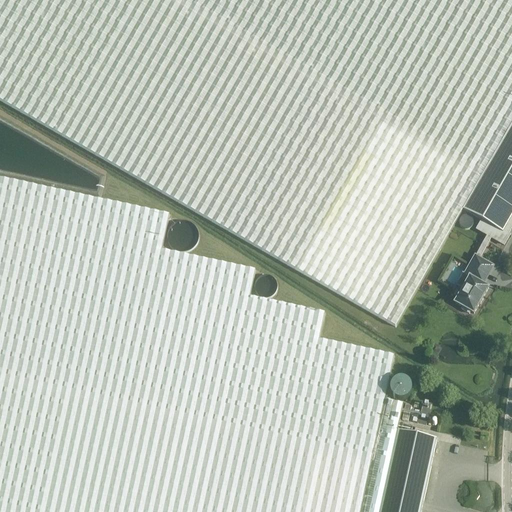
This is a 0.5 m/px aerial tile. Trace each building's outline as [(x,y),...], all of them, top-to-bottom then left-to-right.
[(511,0),(0,0),(0,101),(396,328),(463,211),(482,221),(477,230),(487,236),(465,275),(470,278),(455,304),(474,314),(479,304),(480,305),(483,299),(483,298),(489,289),(481,285),(492,266),(480,259),(492,238),(504,245),(509,236),(506,234),(510,227),(511,228),(511,226),(511,0)] [(0,511),(421,511),(438,440),(398,431),(404,405),(385,401),(395,357),(320,340),(326,314),(251,298),(256,271),(163,251),(170,216),(0,178),(0,511)] [(409,383),(408,382),(406,381),(405,380),(404,380),(402,380),(401,380),(400,380),(398,380),(397,381),(396,382),(394,383),(393,383),(393,384),(392,385),(392,386),(391,387),(391,388),(391,389),(391,390),(391,391),(391,392),(391,393),(391,394),(392,395),(392,396),(392,397),(393,397),(394,398),(394,399),(396,400),(397,401),(398,401),(400,401),(401,401),(403,401),(404,401),(406,401),(407,400),(408,399),(409,398),(410,398),(410,397),(411,396),(411,395),(412,395),(412,394),(412,393),(412,392),(412,391),(412,390),(412,389),(412,388),(412,387),(411,385),(410,384),(409,383)] [(417,424),(426,425),(430,405),(422,403),(417,424)] [(412,407),(406,405),(403,420),(409,421),(412,407)]
